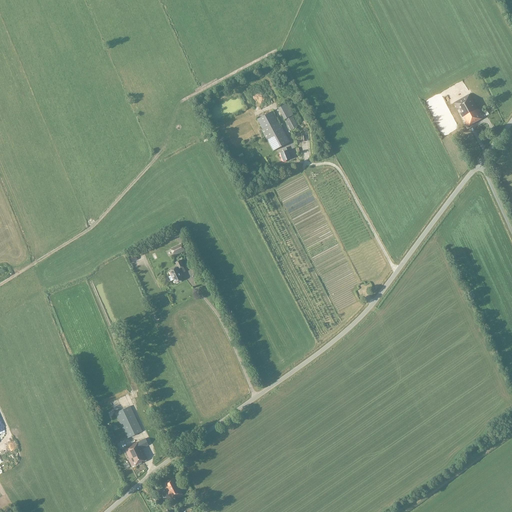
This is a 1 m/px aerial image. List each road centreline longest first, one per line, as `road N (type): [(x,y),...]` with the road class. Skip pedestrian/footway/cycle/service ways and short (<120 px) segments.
road 1 (unclassified): [(107,511),(355,322),(477,164)]
road 2 (track): [(401,511),(511,432)]
